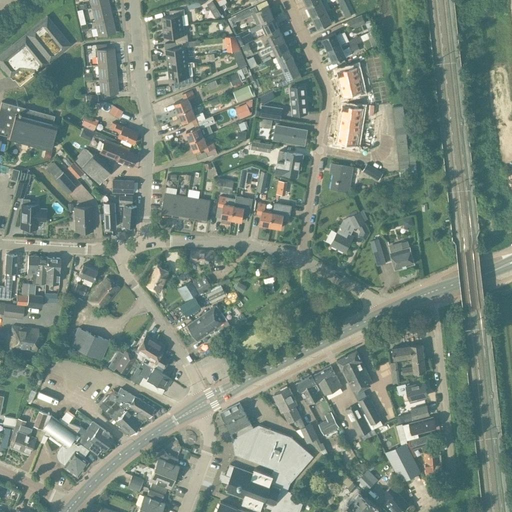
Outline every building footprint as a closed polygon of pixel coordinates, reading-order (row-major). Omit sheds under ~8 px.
[(321,0),(308,6),(313,17),(327,11),(331,9),(326,0),(321,0)] [(213,1),(208,4),(213,13),(218,9),(213,1)] [(346,2),(340,5),(346,18),(352,15),(346,2)] [(109,3),(92,7),(95,22),(112,18),(109,3)] [(256,11),(261,22),(262,23),(274,17),(268,6),(256,11)] [(239,21),(254,13),(251,7),(228,18),(232,26),(237,24),(235,21),(238,20),(239,21)] [(162,17),(163,27),(183,25),(188,24),(187,14),(185,15),(184,8),(172,10),(173,16),(162,17)] [(327,11),(313,17),(318,29),(332,22),(327,11)] [(366,23),(362,14),(347,20),(351,29),(366,23)] [(0,53),(0,63),(10,76),(13,79),(15,80),(19,85),(33,74),(33,71),(35,73),(38,70),(38,67),(47,60),(49,62),(71,44),(47,15),(25,33),(27,35),(14,46),(12,44),(0,53)] [(262,23),(261,22),(249,28),(251,33),(258,30),(264,27),(267,34),(279,29),(274,17),(262,23)] [(112,18),(95,22),(98,37),(116,33),(112,18)] [(183,25),(163,27),(165,37),(175,36),(176,42),(188,40),(187,34),(184,35),(183,25)] [(267,34),(272,45),(284,40),(279,29),(267,34)] [(322,38),(329,50),(348,41),(349,41),(345,33),(337,36),(335,32),(322,38)] [(237,36),(242,46),(248,43),(243,33),(237,36)] [(226,36),(229,51),(241,49),(235,35),(226,36)] [(348,41),(350,47),(360,42),(363,41),(360,36),(357,37),(349,41),(348,41)] [(166,48),(167,59),(187,56),(185,47),(189,46),(188,40),(176,42),(176,47),(166,48)] [(272,45),(267,47),(260,50),(262,55),(274,49),(277,56),(289,51),(284,40),(272,45)] [(344,49),(350,47),(348,41),(329,50),(334,62),(347,56),(344,49)] [(253,53),(248,43),(242,46),(247,57),(253,53)] [(97,49),(98,64),(116,63),(114,48),(97,49)] [(241,50),(234,52),(241,67),(247,64),(241,50)] [(277,56),(282,67),(294,62),(289,51),(277,56)] [(187,56),(167,59),(169,69),(188,67),(194,66),(194,62),(187,62),(187,56)] [(272,58),(265,61),(258,64),(260,69),(274,63),(272,58)] [(272,77),(278,74),(279,76),(281,75),(283,80),(279,82),(282,87),(301,77),(294,62),(282,67),(270,72),(272,77)] [(116,63),(98,64),(99,79),(117,78),(116,63)] [(357,66),(337,70),(340,83),(360,79),(357,66)] [(188,67),(169,69),(170,79),(180,78),(181,84),(176,84),(176,90),(190,84),(189,83),(194,82),(193,76),(189,77),(188,67)] [(238,72),(229,76),(233,86),(242,81),(238,72)] [(117,78),(99,79),(101,95),(118,93),(117,78)] [(260,86),(257,79),(252,82),(255,88),(260,86)] [(340,83),(343,96),(363,91),(360,79),(340,83)] [(249,85),(238,90),(242,99),(253,94),(249,85)] [(305,86),(290,87),(293,115),(307,113),(305,86)] [(175,103),(179,113),(192,107),(189,99),(195,97),(192,90),(182,94),(184,99),(175,103)] [(247,103),(235,108),(239,119),(251,114),(247,103)] [(343,103),(341,116),(360,120),(363,107),(343,103)] [(2,104),(0,110),(0,136),(9,139),(51,149),(57,128),(53,127),(55,118),(2,104)] [(113,105),(109,112),(114,115),(118,108),(113,105)] [(262,105),(261,116),(281,119),(282,108),(262,105)] [(192,107),(179,113),(183,122),(192,118),(194,123),(203,119),(201,113),(195,115),(192,107)] [(83,119),(82,123),(94,128),(97,121),(85,116),(83,119)] [(341,116),(339,129),(358,132),(360,120),(341,116)] [(272,120),(262,118),(260,126),(271,128),(272,120)] [(187,131),(191,141),(203,136),(200,128),(206,126),(203,119),(194,123),(196,127),(187,131)] [(110,128),(113,129),(120,132),(117,137),(132,144),(137,132),(116,123),(115,125),(112,123),(110,128)] [(308,129),(285,125),(275,123),(273,140),(305,146),(308,129)] [(84,128),(80,136),(90,140),(93,134),(105,140),(106,137),(84,128)] [(337,142),(356,145),(358,132),(339,129),(337,142)] [(203,136),(191,141),(195,151),(204,148),(208,157),(217,153),(212,141),(207,144),(203,136)] [(132,166),(136,154),(128,151),(129,149),(105,140),(100,151),(117,158),(116,160),(132,166)] [(250,142),(250,148),(251,148),(251,149),(270,152),(272,144),(252,140),(252,141),(250,142)] [(83,149),(74,159),(99,183),(113,168),(106,162),(104,164),(93,154),(92,154),(92,155),(86,149),(83,149)] [(277,161),(276,172),(283,173),(284,173),(297,176),(299,163),(301,163),(303,154),(288,152),(287,152),(279,150),(277,161)] [(45,169),(54,179),(67,194),(76,186),(63,171),(54,161),(45,169)] [(73,163),(73,162),(67,167),(77,178),(84,172),(74,162),(73,163)] [(349,192),(353,167),(332,163),(331,169),(335,170),(331,189),(349,192)] [(367,163),(362,171),(378,181),(383,173),(367,163)] [(242,169),(239,186),(245,187),(247,171),(259,173),(260,169),(252,165),(242,169)] [(12,169),(9,179),(16,181),(18,170),(12,169)] [(264,192),(268,171),(261,170),(257,190),(264,192)] [(218,177),(215,190),(232,193),(234,180),(218,177)] [(132,193),(133,181),(113,180),(112,192),(132,193)] [(279,180),(278,188),(286,189),(287,182),(279,180)] [(26,183),(18,181),(15,195),(22,197),(26,183)] [(161,214),(173,216),(176,195),(165,193),(161,214)] [(119,195),(118,202),(119,202),(119,205),(124,205),(122,225),(134,226),(136,206),(129,206),(129,203),(132,203),(132,196),(119,195)] [(176,195),(173,216),(184,218),(188,197),(176,195)] [(235,200),(232,219),(242,221),(243,214),(249,215),(252,198),(236,195),(236,198),(235,200)] [(219,196),(218,206),(223,207),(221,217),(232,219),(235,200),(236,198),(227,197),(219,196)] [(188,197),(184,218),(195,220),(199,198),(188,197)] [(199,198),(195,220),(207,222),(211,201),(199,198)] [(21,227),(36,228),(36,220),(45,220),(45,209),(37,208),(37,204),(29,204),(29,199),(22,199),(21,227)] [(273,212),(270,226),(281,228),(282,221),(288,222),(291,205),(275,202),(273,212)] [(258,203),(257,213),(262,214),(260,224),(270,226),(273,212),(265,210),(266,204),(258,203)] [(104,205),(104,212),(104,213),(104,228),(115,227),(114,212),(114,204),(110,205),(104,205)] [(76,231),(92,230),(91,206),(84,206),(75,207),(76,231)] [(363,209),(359,211),(364,221),(368,219),(363,209)] [(359,211),(349,216),(353,224),(355,228),(365,222),(364,221),(359,211)] [(343,219),(331,244),(345,252),(353,236),(348,233),(353,224),(349,216),(343,219)] [(378,238),(370,240),(377,265),(386,263),(378,238)] [(408,240),(389,246),(391,252),(395,269),(414,263),(408,240)] [(192,249),(191,262),(208,264),(209,260),(212,260),(213,251),(192,249)] [(6,253),(4,278),(5,279),(4,286),(4,288),(11,289),(12,279),(12,274),(12,271),(15,271),(16,268),(16,254),(6,253)] [(29,256),(27,275),(33,275),(32,278),(32,283),(32,284),(36,285),(38,256),(29,256)] [(47,257),(38,256),(36,285),(40,285),(40,282),(46,282),(47,257)] [(58,283),(60,258),(47,257),(46,282),(58,283)] [(78,274),(85,276),(82,282),(90,286),(92,280),(97,270),(83,264),(78,274)] [(160,291),(169,272),(157,266),(147,285),(160,291)] [(212,286),(205,275),(193,282),(200,293),(212,286)] [(94,306),(95,305),(98,307),(99,307),(101,305),(104,306),(119,287),(106,276),(91,296),(88,301),(94,306)] [(191,280),(182,286),(189,298),(198,293),(191,280)] [(83,295),(87,286),(77,282),(74,291),(83,295)] [(0,285),(0,298),(10,299),(11,289),(4,288),(4,286),(0,285)] [(211,302),(217,300),(226,295),(221,285),(206,292),(211,302)] [(44,299),(44,301),(57,302),(57,293),(44,292),(44,299)] [(27,295),(17,294),(16,304),(26,305),(27,295)] [(28,294),(27,304),(41,306),(42,296),(28,294)] [(195,297),(180,307),(186,318),(202,308),(195,297)] [(24,305),(5,302),(3,316),(23,318),(24,305)] [(188,325),(193,332),(223,312),(217,305),(188,325)] [(223,312),(193,332),(199,340),(216,328),(218,330),(220,329),(222,332),(232,326),(227,319),(223,312)] [(36,351),(39,329),(12,326),(10,348),(36,351)] [(109,340),(86,330),(77,327),(69,346),(101,360),(109,340)] [(155,340),(146,334),(136,351),(133,349),(130,354),(125,351),(123,354),(119,351),(109,367),(114,370),(116,368),(127,374),(136,358),(142,361),(142,362),(145,358),(155,340)] [(155,340),(145,358),(149,360),(147,364),(161,373),(161,372),(169,359),(164,355),(163,357),(159,355),(165,346),(155,340)] [(412,357),(413,360),(424,359),(422,343),(411,345),(392,348),(394,359),(412,357)] [(357,350),(347,355),(362,386),(370,382),(372,381),(361,360),(362,360),(357,350)] [(347,355),(337,360),(342,369),(343,369),(353,390),(358,400),(367,395),(364,390),(359,393),(358,392),(357,389),(362,386),(347,355)] [(424,359),(413,360),(414,367),(402,369),(403,375),(426,372),(424,359)] [(141,361),(131,377),(130,379),(139,384),(144,377),(146,378),(147,378),(166,389),(172,379),(168,377),(168,376),(161,372),(161,373),(147,364),(142,362),(142,361),(141,361)] [(314,374),(324,392),(325,395),(341,386),(331,366),(314,374)] [(312,375),(296,383),(307,405),(313,402),(323,397),(312,375)] [(406,387),(408,391),(402,393),(404,400),(409,399),(410,402),(417,400),(416,398),(428,395),(426,389),(428,387),(427,385),(425,384),(425,382),(406,387)] [(57,396),(59,390),(44,383),(42,390),(57,396)] [(281,391),(274,394),(282,410),(283,410),(289,423),(294,420),(296,419),(301,417),(300,415),(295,405),(297,403),(297,402),(296,401),(294,396),(289,387),(288,388),(287,386),(280,389),(281,391)] [(110,392),(107,397),(113,399),(112,399),(116,401),(116,400),(126,410),(127,409),(139,422),(144,415),(148,417),(154,408),(134,396),(120,387),(117,391),(113,388),(111,392),(110,392)] [(367,395),(358,400),(358,401),(359,402),(362,409),(372,428),(381,425),(379,420),(381,419),(377,410),(373,403),(368,395),(367,395)] [(107,397),(102,402),(109,408),(105,411),(112,417),(115,421),(114,423),(121,429),(122,428),(129,435),(141,423),(140,422),(139,422),(127,409),(126,410),(116,400),(116,401),(112,399),(113,399),(107,397)] [(358,403),(346,409),(359,435),(372,428),(362,409),(359,402),(358,403)] [(240,403),(221,412),(226,423),(231,432),(236,454),(263,464),(275,469),(273,475),(271,480),(277,483),(281,478),(290,486),(291,480),(313,456),(291,437),(259,425),(253,428),(245,413),(240,403)] [(402,422),(408,420),(429,414),(427,405),(411,409),(412,412),(396,416),(398,423),(402,422)] [(39,410),(33,425),(41,429),(47,414),(39,410)] [(47,414),(41,429),(44,431),(43,433),(49,434),(50,435),(49,437),(60,445),(62,443),(63,444),(59,450),(61,461),(65,464),(64,464),(63,466),(78,476),(86,464),(88,461),(83,457),(82,457),(88,449),(79,442),(72,437),(76,433),(66,426),(66,425),(52,416),(47,414)] [(3,423),(15,426),(17,419),(17,418),(4,416),(3,423)] [(333,416),(319,423),(324,434),(339,426),(333,416)] [(406,439),(418,436),(417,433),(436,428),(433,416),(415,422),(413,422),(409,423),(408,420),(402,422),(406,439)] [(17,419),(15,426),(13,433),(16,434),(12,446),(30,453),(36,437),(29,435),(32,428),(24,425),(26,421),(17,417),(17,418),(17,419)] [(80,427),(76,433),(82,438),(79,442),(88,449),(97,455),(102,448),(104,450),(106,448),(108,448),(109,446),(109,444),(113,438),(108,434),(109,433),(106,430),(99,426),(92,421),(86,430),(80,426),(80,427)] [(66,425),(66,426),(76,433),(80,427),(68,422),(66,425)] [(305,426),(301,428),(308,443),(313,440),(319,438),(318,437),(311,423),(305,426)] [(4,427),(2,441),(7,442),(10,428),(4,427)] [(410,440),(410,442),(412,449),(435,442),(433,433),(410,440)] [(319,438),(313,440),(316,447),(326,455),(328,454),(323,442),(321,443),(319,438)] [(406,443),(385,452),(392,464),(401,482),(421,472),(417,464),(406,443)] [(158,459),(154,468),(175,476),(178,468),(175,467),(178,458),(167,454),(164,449),(155,456),(158,459)] [(424,453),(425,464),(426,476),(442,474),(440,451),(424,453)] [(222,478),(221,481),(222,482),(227,484),(226,489),(228,489),(227,492),(243,499),(242,503),(261,510),(262,506),(272,509),(270,511),(291,511),(292,511),(294,511),(299,511),(303,501),(297,498),(297,497),(294,496),(294,494),(291,493),(291,492),(288,491),(290,486),(281,478),(277,483),(271,480),(273,475),(255,468),(253,473),(231,464),(230,464),(224,479),(222,478)] [(175,476),(154,468),(150,479),(153,480),(150,487),(165,492),(168,484),(171,485),(175,476)] [(365,489),(372,482),(364,473),(357,480),(365,489)] [(132,475),(130,480),(141,485),(144,479),(132,475)] [(358,486),(348,477),(343,482),(348,487),(353,492),(358,486)] [(141,485),(130,480),(128,486),(139,490),(141,485)] [(383,493),(389,500),(388,501),(397,511),(399,511),(409,504),(398,492),(400,490),(393,483),(383,493)] [(144,495),(140,505),(156,511),(160,511),(163,505),(160,504),(164,495),(149,490),(147,496),(144,495)] [(351,502),(345,509),(342,511),(370,511),(375,507),(364,497),(359,493),(351,502)] [(220,502),(215,511),(247,511),(240,509),(240,510),(220,502)]
